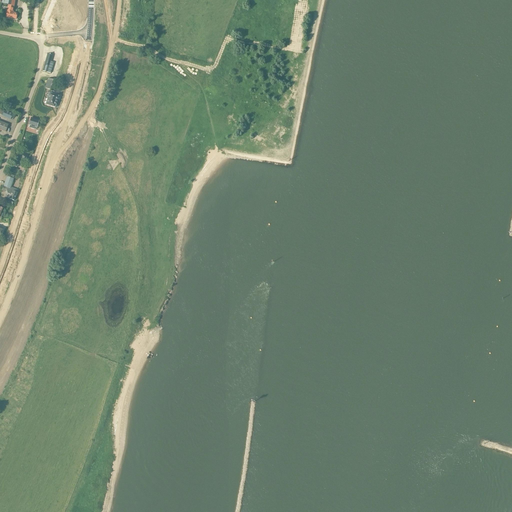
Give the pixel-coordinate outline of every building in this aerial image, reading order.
[(8,7),(6,17),(16,19),(17,13),(13,12),(14,8),(15,0),(8,0),(8,4),(8,7)] [(47,54),(43,71),(51,73),(52,67),(50,67),(53,55),(47,54)] [(44,88),(56,92),(59,83),(48,79),(44,88)] [(45,105),(55,108),(59,96),(49,93),(45,105)] [(3,117),(11,120),(12,114),(5,111),(3,116),(3,117)] [(29,126),(28,127),(36,129),(36,128),(37,128),(39,120),(31,118),(29,125),(29,126)] [(0,129),(5,132),(8,125),(0,121),(0,129)] [(19,143),(17,148),(25,151),(27,146),(19,143)] [(10,190),(14,179),(13,179),(14,176),(9,174),(8,177),(7,176),(3,186),(6,187),(4,191),(7,192),(5,197),(14,200),(17,192),(10,190)]
